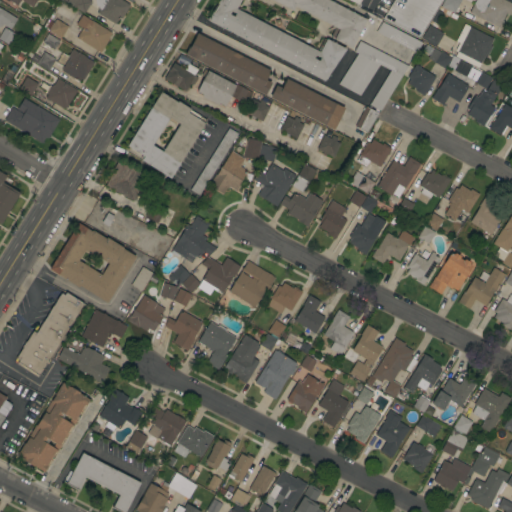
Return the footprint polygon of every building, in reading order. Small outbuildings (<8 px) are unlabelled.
[(66,2),(67,0),(89,0),(91,1),(84,13),(66,2)] [(121,0),(129,5),(121,18),(119,17),(114,24),(96,13),(98,11),(97,10),(98,8),(94,6),(92,0),(121,0)] [(208,21),(208,20),(207,19),(218,0),(240,0),(236,9),(317,51),(324,38),(326,39),(345,49),(324,81),(208,21)] [(329,0),(366,19),(351,47),(334,38),(330,36),(335,28),(294,6),(292,10),(272,0),(329,0)] [(460,0),(454,13),(440,6),(443,0),(460,0)] [(511,9),(509,15),(506,13),(502,20),(503,21),(499,28),(469,12),(475,0),(504,0),(511,4),(511,9)] [(0,8),(17,19),(10,29),(2,24),(1,26),(0,25),(0,8)] [(76,38),(82,28),(75,24),(81,15),(91,21),(111,33),(107,39),(108,39),(100,53),(76,38)] [(60,38),(49,31),(56,19),(67,26),(60,38)] [(415,53),(375,32),(382,22),(422,42),(415,53)] [(493,38),(489,45),(491,46),(486,57),(484,56),(478,68),(455,56),(457,52),(454,50),(458,43),(455,41),(464,24),(493,38)] [(435,47),(421,38),(429,25),(443,33),(435,47)] [(0,39),(0,33),(4,27),(16,35),(9,45),(0,39)] [(59,40),(53,49),(51,48),(51,49),(48,47),(49,46),(42,42),(47,33),(59,40)] [(184,54),(188,47),(189,47),(196,33),(270,70),(265,80),(271,83),(265,95),(184,54)] [(380,111),(369,104),(390,70),(379,64),(359,95),(338,83),(357,53),(353,51),(359,40),(407,66),(380,111)] [(444,69),(427,58),(433,48),(440,52),(441,51),(451,57),(444,69)] [(60,51),(67,56),(71,49),(80,54),(80,53),(85,56),(84,57),(93,62),(82,81),(80,79),(79,81),(61,70),(62,68),(61,68),(62,66),(54,62),(60,51)] [(48,71),(36,63),(43,52),(55,59),(48,71)] [(20,61),(15,58),(18,53),(23,56),(20,61)] [(453,70),(458,59),(471,66),(466,77),(453,70)] [(163,78),(173,62),(184,69),(188,63),(197,69),(194,74),(195,75),(194,75),(197,77),(192,85),(190,83),(185,91),(163,78)] [(423,96),(415,91),(417,88),(407,83),(410,79),(407,77),(415,65),(434,77),(423,96)] [(245,104),(229,95),(224,106),(218,103),(217,105),(201,96),(202,94),(196,91),(207,70),(234,85),(235,83),(252,92),(245,104)] [(492,78),(485,89),(474,83),(481,72),(492,78)] [(468,86),(458,102),(447,96),(442,105),(430,98),(437,88),(447,73),(468,86)] [(26,77),(37,84),(30,95),(19,88),(26,77)] [(76,90),(65,109),(63,108),(62,108),(45,98),(47,94),(44,92),(46,90),(39,86),(42,82),(48,86),(49,84),(51,86),(52,84),(53,85),(57,78),(76,90)] [(344,108),(333,130),(269,97),(275,85),(281,88),(286,78),(344,108)] [(482,126),(474,121),(475,120),(466,114),(469,110),(466,108),(474,95),(477,96),(478,95),(479,95),(481,90),(484,92),(493,78),(502,84),(490,105),(494,107),(482,126)] [(141,160),(143,156),(126,146),(160,92),(177,102),(178,101),(190,109),(189,110),(205,120),(204,123),(205,123),(170,178),(141,160)] [(59,119),(47,138),(45,137),(41,143),(4,120),(11,107),(16,110),(23,98),(59,119)] [(259,102),(260,99),(265,102),(264,105),(269,107),(262,121),(254,117),(253,119),(250,117),(251,116),(245,113),(252,99),(259,102)] [(511,129),(506,126),(501,135),(500,134),(499,135),(488,128),(494,118),(495,118),(504,104),(511,108),(511,129)] [(366,133),(355,126),(364,106),(378,113),(366,133)] [(279,130),(286,116),(293,120),(295,116),(300,119),(298,122),(303,124),(296,138),(279,130)] [(228,128),(232,130),(234,127),(238,130),(236,133),(237,133),(198,195),(189,190),(228,128)] [(333,157),(326,154),(325,156),(321,154),(322,152),(316,149),(323,135),(330,138),(332,135),(337,138),(335,141),(340,143),(333,157)] [(247,138),(260,141),(256,160),(243,157),(247,138)] [(379,167),(369,161),(365,167),(355,161),(367,141),(369,143),(372,139),(381,145),(382,143),(390,148),(379,167)] [(275,148),(272,162),(257,158),(260,144),(275,148)] [(243,159),(239,166),(243,168),(242,170),(246,172),(239,183),(240,184),(236,191),(228,186),(228,188),(226,187),(221,195),(207,186),(215,174),(216,175),(231,151),(243,159)] [(392,159),(403,166),(408,156),(420,163),(413,174),(404,188),(403,188),(397,198),(391,194),(391,195),(376,186),(392,159)] [(282,171),(283,168),(295,175),(276,206),(257,194),(261,188),(258,186),(260,184),(252,179),(258,170),(264,174),(270,163),(282,171)] [(304,163),(315,171),(308,183),(307,182),(301,192),(291,186),(297,175),(304,163)] [(105,186),(115,166),(143,180),(133,200),(105,186)] [(438,198),(432,194),(428,199),(419,193),(422,188),(418,185),(426,172),(429,174),(431,170),(440,175),(441,173),(450,179),(438,198)] [(366,194),(356,187),(356,189),(349,184),(350,183),(348,182),(355,171),(373,182),(366,194)] [(0,172),(6,176),(2,182),(19,193),(1,224),(0,223),(0,172)] [(467,213),(461,209),(453,221),(443,215),(449,206),(447,205),(449,202),(447,200),(455,187),(457,189),(460,185),(469,190),(470,189),(479,194),(467,213)] [(348,201),(355,190),(357,188),(363,192),(361,194),(365,196),(358,207),(348,201)] [(305,198),(308,193),(322,201),(306,226),(298,221),(298,220),(286,213),(288,209),(279,204),(284,195),(289,199),(293,193),(297,195),(297,194),(305,198)] [(369,213),(359,207),(366,196),(376,202),(369,213)] [(469,222),(479,206),(478,205),(484,196),(495,203),(489,212),(500,219),(490,235),(469,222)] [(416,206),(413,211),(410,209),(406,216),(396,209),(403,198),(416,206)] [(152,200),(165,206),(157,223),(144,216),(152,200)] [(334,239),(326,234),(326,233),(320,229),(321,228),(318,227),(321,223),(318,221),(331,200),(345,209),(340,216),(346,220),(334,239)] [(511,211),(511,247),(510,250),(508,249),(506,252),(492,243),(511,211)] [(113,216),(107,226),(100,222),(106,212),(113,216)] [(383,221),(363,254),(354,248),(355,246),(347,242),(350,237),(347,236),(355,223),(359,226),(366,213),(373,217),(374,215),(383,221)] [(432,213),(442,219),(435,231),(425,224),(432,213)] [(208,223),(201,234),(206,237),(204,241),(215,248),(208,255),(202,251),(198,258),(195,256),(191,262),(179,255),(177,257),(169,253),(184,230),(182,229),(186,223),(189,225),(195,215),(208,223)] [(78,223),(91,231),(92,230),(105,239),(106,237),(122,248),(135,256),(106,303),(79,285),(77,287),(48,269),(78,223)] [(434,232),(427,243),(426,243),(425,244),(417,239),(418,237),(417,237),(424,226),(434,232)] [(397,239),(397,238),(398,238),(400,234),(410,240),(407,244),(408,245),(398,261),(388,254),(382,264),(370,257),(376,246),(377,247),(386,232),(397,239)] [(422,285),(414,280),(415,278),(406,272),(408,268),(406,267),(414,253),(425,261),(431,251),(435,253),(434,255),(439,258),(422,285)] [(434,276),(435,276),(444,262),(450,252),(453,254),(454,252),(460,256),(459,258),(463,260),(464,259),(470,262),(469,264),(472,266),(456,291),(451,288),(445,285),(440,294),(428,287),(434,276)] [(511,267),(511,269),(501,263),(508,252),(511,254),(511,267)] [(220,265),(225,257),(238,265),(238,266),(239,267),(233,277),(231,276),(222,292),(217,289),(216,292),(212,289),(209,295),(197,287),(202,280),(201,279),(208,269),(200,264),(207,257),(220,265)] [(274,277),(266,291),(264,289),(254,307),(228,291),(247,260),(274,277)] [(188,274),(179,284),(174,279),(171,282),(167,278),(170,275),(169,275),(179,265),(188,274)] [(141,266),(152,273),(140,292),(129,285),(141,266)] [(495,290),(494,290),(484,306),(474,299),(468,308),(457,301),(463,291),(464,292),(474,277),(483,283),(484,281),(478,278),(482,271),(488,275),(493,267),(505,274),(495,290)] [(511,287),(511,272),(509,271),(503,282),(511,287)] [(189,274),(199,283),(190,293),(180,284),(189,274)] [(292,288),(293,286),(302,292),(290,311),(284,307),(280,313),(266,305),(270,298),(269,298),(278,285),(280,286),(283,282),(292,288)] [(163,283),(176,287),(172,300),(159,296),(160,292),(163,283)] [(191,294),(184,307),(172,300),(179,288),(191,294)] [(83,303),(38,375),(17,362),(18,360),(15,358),(32,331),(36,333),(60,293),(64,295),(65,292),(83,303)] [(505,301),(510,294),(511,295),(511,325),(509,330),(501,325),(502,323),(493,317),(495,313),(493,311),(496,306),(497,303),(498,304),(501,298),(505,301)] [(125,320),(129,315),(130,315),(143,295),(164,308),(160,315),(162,316),(153,331),(149,329),(147,332),(138,326),(137,327),(125,320)] [(319,302),(314,311),(324,317),(314,333),(293,320),(303,305),(302,304),(308,295),(319,302)] [(94,309),(126,326),(120,338),(109,333),(108,336),(106,335),(101,345),(103,346),(102,347),(80,336),(94,309)] [(343,349),(342,348),(339,353),(338,352),(337,354),(329,348),(333,341),(322,335),(331,320),(337,309),(349,317),(343,326),(353,333),(343,349)] [(174,321),(180,310),(202,322),(192,338),(194,339),(187,351),(172,342),(177,334),(164,326),(167,317),(174,321)] [(274,320),(285,326),(277,338),(267,331),(274,320)] [(217,326),(218,324),(226,329),(225,331),(235,337),(224,355),(225,356),(217,369),(206,362),(212,352),(207,349),(208,348),(198,342),(198,343),(196,342),(209,321),(217,326)] [(372,363),(373,363),(362,382),(348,373),(356,360),(362,363),(365,359),(351,351),(360,335),(359,335),(366,324),(377,331),(372,341),(382,347),(372,363)] [(269,351),(259,344),(266,333),(276,339),(269,351)] [(244,383),(236,378),(238,376),(237,375),(236,376),(232,373),(233,372),(232,372),(230,374),(225,371),(227,369),(223,367),(244,334),(247,336),(248,335),(252,338),(251,339),(258,343),(257,345),(259,346),(252,356),(254,358),(254,359),(258,362),(244,383)] [(394,338),(404,344),(403,345),(412,351),(410,355),(412,357),(411,358),(416,361),(409,372),(405,369),(403,372),(399,369),(391,381),(399,386),(392,397),(383,391),(388,382),(383,379),(381,382),(374,378),(370,386),(365,383),(369,375),(371,376),(394,338)] [(103,356),(100,363),(108,368),(101,383),(89,377),(90,376),(56,359),(63,347),(78,355),(81,348),(82,349),(84,346),(103,356)] [(274,349),(276,351),(277,350),(283,353),(282,354),(296,363),(294,367),(295,368),(291,375),(289,374),(281,387),(279,391),(274,400),(262,392),(264,388),(262,387),(254,382),(274,349)] [(423,354),(432,359),(431,361),(440,366),(438,369),(441,370),(431,385),(428,383),(423,391),(415,386),(411,392),(403,387),(423,354)] [(306,355),(316,361),(309,372),(299,366),(306,355)] [(321,383),(321,382),(324,383),(316,395),(315,395),(305,413),(296,408),(297,406),(291,403),(291,404),(286,401),(287,400),(286,399),(298,380),(301,382),(306,374),(321,383)] [(448,399),(442,411),(439,409),(439,410),(435,408),(436,407),(430,403),(438,390),(440,391),(448,378),(458,384),(464,375),(475,382),(469,392),(460,406),(448,399)] [(342,419),(339,418),(333,427),(321,420),(327,411),(317,405),(327,389),(325,388),(331,378),(342,385),(336,395),(347,402),(346,404),(350,406),(342,419)] [(69,387),(79,392),(84,395),(83,396),(89,399),(86,404),(82,411),(80,413),(81,413),(76,422),(75,421),(73,425),(73,426),(68,434),(67,434),(65,438),(60,447),(59,447),(57,451),(58,451),(53,459),(52,459),(51,461),(47,468),(46,468),(43,472),(33,466),(33,467),(24,461),(25,460),(16,455),(24,443),(25,444),(54,395),(61,383),(69,387)] [(362,387),(372,393),(366,404),(355,398),(362,387)] [(483,388),(497,397),(500,392),(510,398),(499,417),(498,420),(497,420),(489,433),(479,427),(483,420),(471,413),(475,406),(473,404),(483,388)] [(102,421),(103,419),(98,416),(108,399),(107,399),(113,389),(128,398),(124,404),(130,408),(131,407),(142,413),(134,427),(124,420),(118,429),(116,427),(114,429),(102,421)] [(0,421),(11,403),(0,395),(0,421)] [(419,395),(429,402),(422,413),(412,406),(419,395)] [(175,415),(176,415),(185,421),(169,446),(157,438),(156,439),(147,433),(152,425),(149,423),(153,417),(147,414),(152,405),(163,412),(165,409),(175,415)] [(362,443),(354,438),(355,436),(346,431),(348,426),(346,425),(354,412),(358,415),(364,405),(380,415),(362,443)] [(511,407),(511,432),(502,427),(511,407)] [(396,447),(397,448),(390,458),(379,451),(385,441),(375,435),(384,420),(384,417),(389,410),(401,417),(398,421),(408,428),(396,447)] [(433,437),(424,431),(423,432),(415,427),(416,426),(415,426),(422,414),(440,426),(433,437)] [(477,425),(471,434),(466,431),(464,435),(462,434),(462,435),(451,428),(460,415),(477,425)] [(200,457),(176,443),(186,425),(193,429),(194,427),(202,432),(203,430),(212,436),(200,457)] [(146,437),(139,449),(136,453),(125,447),(128,442),(135,430),(146,437)] [(451,430),(467,438),(460,451),(456,449),(452,457),(440,450),(451,430)] [(204,464),(205,460),(211,450),(210,449),(216,439),(222,442),(223,439),(230,443),(229,446),(223,457),(223,456),(222,457),(229,461),(225,471),(216,466),(215,470),(204,464)] [(503,453),(511,455),(511,442),(508,441),(503,453)] [(412,442),(417,444),(417,443),(422,447),(432,454),(420,473),(412,468),(413,466),(401,459),(412,442)] [(478,453),(480,454),(484,446),(498,454),(492,466),(488,464),(482,477),(472,471),(469,476),(467,475),(478,453)] [(121,511),(112,508),(118,494),(84,477),(77,490),(66,484),(67,484),(62,481),(65,475),(66,476),(69,471),(71,472),(82,452),(140,483),(124,511),(121,511)] [(239,482),(233,478),(233,479),(227,475),(240,454),(245,456),(246,454),(253,458),(239,482)] [(171,466),(164,462),(168,455),(175,459),(171,466)] [(443,460),(450,464),(453,458),(470,467),(462,483),(457,480),(451,491),(445,487),(444,488),(438,485),(438,484),(432,481),(443,460)] [(180,463),(190,470),(186,477),(175,470),(180,463)] [(261,465),(274,473),(261,496),(248,489),(261,465)] [(475,478),(484,483),(490,470),(495,472),(497,469),(509,474),(505,481),(502,480),(501,480),(504,482),(496,496),(494,495),(487,509),(469,500),(470,497),(466,495),(475,478)] [(288,511),(278,511),(275,510),(279,503),(273,499),(277,493),(276,493),(280,487),(273,483),(281,470),(295,479),(295,477),(306,484),(288,511)] [(167,486),(175,472),(185,478),(185,479),(195,485),(187,499),(167,486)] [(205,486),(212,474),(220,478),(213,491),(205,486)] [(137,511),(134,510),(149,483),(159,488),(161,484),(167,488),(165,492),(168,493),(165,498),(167,498),(163,505),(164,506),(160,511),(137,511)] [(292,511),(302,496),(301,495),(309,483),(320,491),(313,502),(318,505),(317,508),(324,511),(292,511)] [(229,500),(236,488),(246,494),(247,492),(250,494),(243,507),(240,505),(240,506),(229,500)] [(213,496),(223,501),(217,511),(212,511),(207,509),(213,496)] [(511,511),(502,511),(504,510),(497,506),(501,498),(511,503),(511,511)] [(270,511),(254,511),(261,502),(272,509),(270,511)] [(172,511),(177,505),(182,508),(185,503),(200,511),(172,511)] [(332,511),(337,505),(339,507),(342,503),(351,508),(352,506),(360,511),(332,511)]
